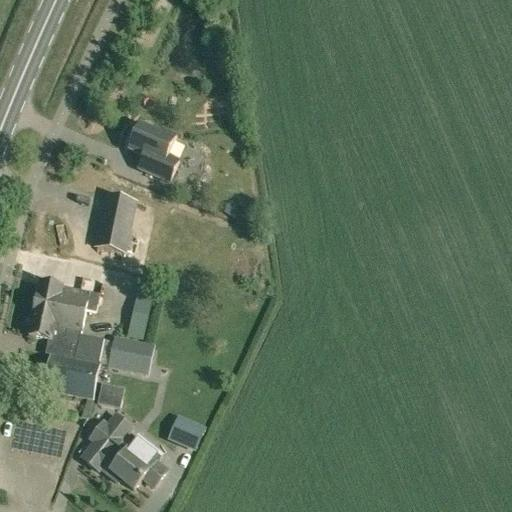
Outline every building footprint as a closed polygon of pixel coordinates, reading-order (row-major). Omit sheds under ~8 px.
[(129,151),(143,158),(150,161),(145,174),(169,184),(179,163),(168,158),(176,138),(163,132),(161,136),(140,127),(137,134),(133,135),(129,143),(131,147),(129,151)] [(128,257),(128,253),(137,203),(105,196),(93,249),(128,257)] [(226,213),(238,219),(243,210),(232,203),(226,213)] [(63,288),(40,283),(28,337),(54,343),(44,391),(92,402),(105,342),(81,337),(86,312),(96,314),(99,297),(62,289),(63,288)] [(144,339),(154,295),(140,292),(131,336),(144,339)] [(147,349),(115,342),(109,370),(141,377),(147,349)] [(102,389),(97,408),(120,413),(124,393),(102,389)] [(201,454),(214,433),(178,411),(169,426),(181,433),(177,440),(201,454)] [(132,430),(116,418),(108,429),(103,425),(91,441),(95,444),(82,461),(98,473),(101,470),(109,477),(112,474),(132,448),(123,441),(132,430)] [(132,448),(112,474),(134,492),(143,480),(155,489),(167,473),(157,465),(163,457),(151,447),(143,457),(132,448)]
